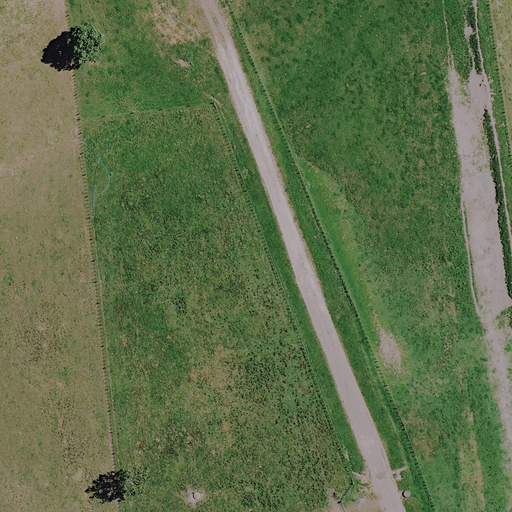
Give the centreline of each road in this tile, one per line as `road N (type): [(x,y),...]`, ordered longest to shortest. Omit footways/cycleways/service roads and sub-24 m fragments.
road 1 (track): [(241,0),(423,511)]
road 2 (secondary): [(261,0),(382,511)]
road 3 (secondary): [(314,511),(198,0)]
